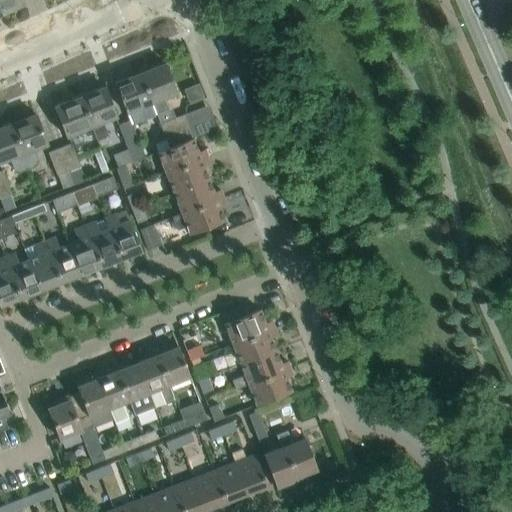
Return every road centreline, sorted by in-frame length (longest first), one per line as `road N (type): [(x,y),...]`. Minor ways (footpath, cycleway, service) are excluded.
road 1 (residential): [(433,511),(437,483),(427,455),(398,434),(359,429),(351,419),(294,273)]
road 2 (residential): [(294,273),(19,381)]
road 3 (residential): [(0,332),(273,221)]
road 4 (residential): [(273,221),(184,0)]
road 5 (residential): [(0,64),(140,1)]
